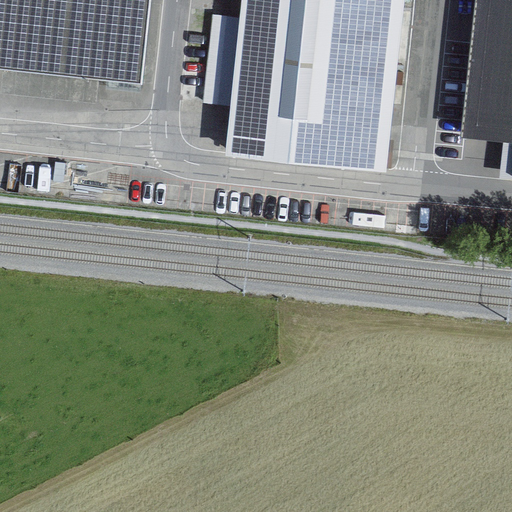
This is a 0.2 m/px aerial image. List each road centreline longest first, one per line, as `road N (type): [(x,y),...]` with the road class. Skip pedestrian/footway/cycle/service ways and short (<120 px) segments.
road 1 (unclassified): [(405,188),(186,161),(168,144)]
road 2 (unclassified): [(427,0),(405,188)]
road 3 (unclassified): [(168,144),(0,133)]
road 4 (unclassified): [(168,144),(179,0)]
